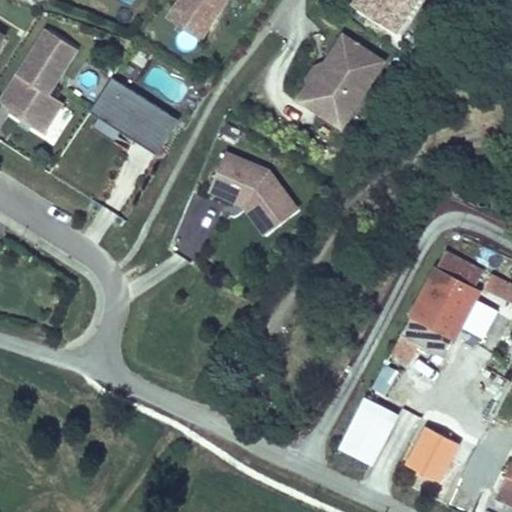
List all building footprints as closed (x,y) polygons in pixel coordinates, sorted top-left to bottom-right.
[(179,0),(177,4),(209,26),(225,0),(179,0)] [(394,39),(418,0),(357,0),(350,11),(394,39)] [(209,26),(177,4),(166,21),(199,42),(209,26)] [(58,110),(43,100),(71,56),(41,36),(0,100),(0,111),(7,116),(5,119),(38,140),(58,110)] [(338,134),(381,67),(340,41),(317,76),(320,78),(310,94),(304,91),(295,106),(338,134)] [(310,94),(320,78),(317,76),(315,75),(314,76),(313,78),(304,91),(310,94)] [(153,161),(175,127),(108,84),(86,118),(153,161)] [(230,150),(238,137),(222,128),(215,142),(230,150)] [(285,204),(264,177),(222,159),(206,197),(238,211),(252,229),(285,204)] [(260,239),(292,214),(285,204),(252,229),(260,239)] [(437,265),(476,285),(484,268),(446,249),(437,265)] [(434,263),(397,333),(399,334),(419,345),(443,357),(460,325),(475,296),(480,287),(476,285),(437,265),(434,263)] [(511,283),(490,272),(483,286),(511,300),(511,283)] [(498,308),(475,296),(460,325),(482,337),(498,308)] [(419,345),(399,334),(389,353),(409,363),(419,345)] [(389,395),(396,368),(379,363),(372,390),(389,395)] [(398,411),(363,394),(337,445),(371,463),(398,411)] [(420,416),(414,427),(433,437),(443,442),(449,431),(420,416)] [(443,442),(433,437),(409,482),(443,500),(467,454),(443,442)] [(511,459),(496,494),(511,501),(511,459)]
